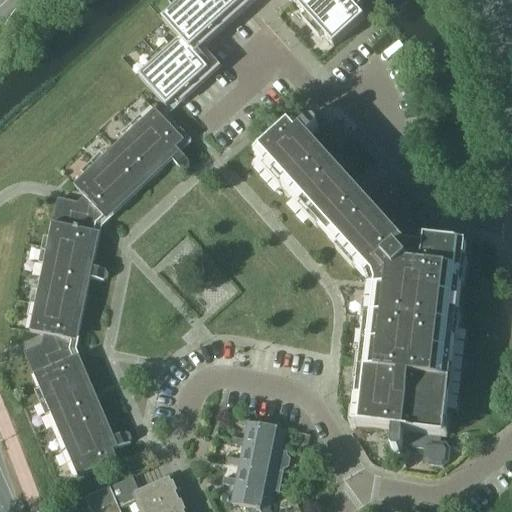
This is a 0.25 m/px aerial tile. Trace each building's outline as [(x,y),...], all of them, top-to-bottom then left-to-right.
[(291,0),(336,50),(367,22),(347,0),(190,0),(165,23),(182,42),(141,80),(169,111),(211,73),(194,54),(253,0),(291,0)] [(76,188),(104,219),(185,144),(156,113),(76,188)] [(302,133),(310,140),(318,132),(318,128),(315,125),(311,124),(302,133)] [(411,450),(426,452),(425,462),(430,468),(445,469),(451,464),(453,451),(448,445),(440,444),(464,249),(426,245),(429,227),(419,225),(411,216),(418,210),(394,183),(363,210),(290,129),(258,157),(369,280),(373,276),(376,279),(379,288),(379,293),(372,293),(356,429),(412,436),(411,450)] [(174,164),(182,172),(187,173),(190,170),(191,165),(182,156),(174,164)] [(30,335),(71,344),(97,225),(80,206),(59,201),(30,335)] [(91,282),(103,284),(107,282),(109,277),(106,273),(94,271),(91,282)] [(25,355),(79,479),(118,462),(70,353),(43,347),(25,355)] [(248,429),(245,442),(245,446),(282,453),(282,452),(286,432),(249,425),(249,422),(236,419),(234,426),(248,429)] [(115,440),(119,450),(131,446),(133,442),(131,437),(126,436),(115,440)] [(394,453),(400,454),(403,451),(404,440),(393,439),(392,450),(394,453)] [(244,449),(241,462),(241,465),(284,473),(285,471),(289,469),(291,460),(287,456),(288,454),(282,452),(282,453),(245,446),(245,442),(232,440),(231,446),(244,449)] [(240,469),(238,482),(237,485),(274,493),(280,494),(284,473),(241,465),(241,462),(228,460),(227,466),(240,469)] [(270,511),(274,493),(237,485),(238,482),(225,479),(223,486),(236,489),(233,506),(252,510),(251,511),(270,511)] [(98,511),(120,511),(119,510),(141,501),(145,511),(150,511),(180,499),(173,484),(174,483),(173,480),(116,504),(98,511)] [(98,511),(116,504),(110,489),(86,499),(91,511),(98,511)] [(185,511),(180,499),(150,511),(185,511)]
